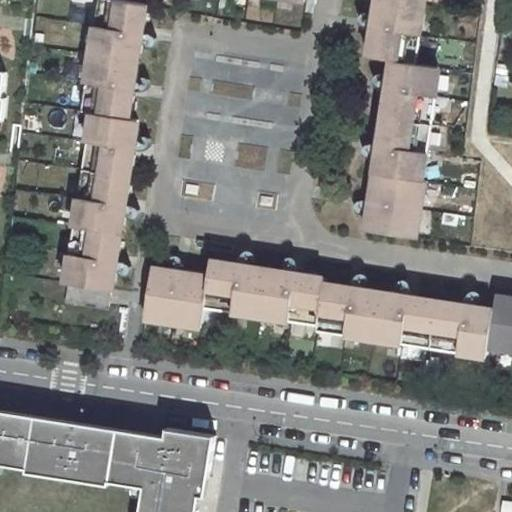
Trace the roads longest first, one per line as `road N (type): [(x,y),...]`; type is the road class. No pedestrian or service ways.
road 1 (residential): [(0,371),(511,449)]
road 2 (residential): [(316,53),(183,31),(153,215),(290,237)]
road 3 (residential): [(511,279),(290,237)]
road 4 (residential): [(290,237),(316,53)]
